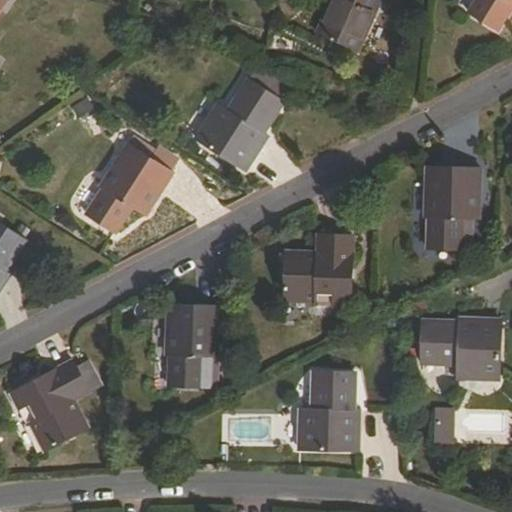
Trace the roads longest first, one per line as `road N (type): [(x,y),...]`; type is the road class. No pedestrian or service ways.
road 1 (residential): [(0,351),(511,76)]
road 2 (residential): [(0,499),(105,486),(289,486),(392,495),(460,511)]
